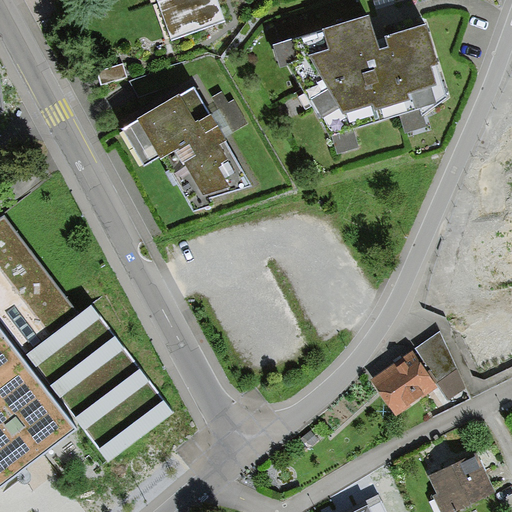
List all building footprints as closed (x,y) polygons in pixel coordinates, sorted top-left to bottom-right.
[(218,0),(157,0),(175,46),(229,25),(218,0)] [(371,20),(321,36),(327,55),(309,61),(348,117),(449,85),(430,25),(377,42),(371,20)] [(197,84),(135,123),(197,211),(258,193),(197,84)] [(511,171),(486,168),(471,272),(511,278),(511,171)] [(0,202),(0,322),(21,350),(78,303),(8,212),(0,202)] [(511,306),(464,328),(486,375),(511,362),(511,306)] [(0,486),(79,425),(21,350),(0,322),(0,486)] [(440,333),(416,350),(437,384),(458,370),(440,333)] [(413,354),(372,382),(396,418),(438,389),(413,354)] [(476,453),(429,477),(438,494),(433,497),(440,511),(455,511),(496,491),(476,453)] [(368,506),(370,511),(387,511),(378,493),(360,503),(363,509),(368,506)]
